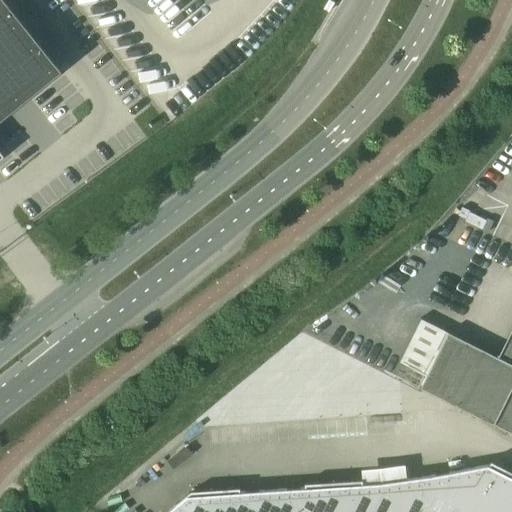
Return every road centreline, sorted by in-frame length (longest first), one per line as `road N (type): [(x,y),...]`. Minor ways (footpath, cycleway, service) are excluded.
road 1 (tertiary): [(0,398),(345,120),(395,61),(430,0)]
road 2 (tertiary): [(366,0),(314,80),(259,135),(0,342)]
road 3 (unknown): [(511,457),(397,437),(244,457),(131,505)]
